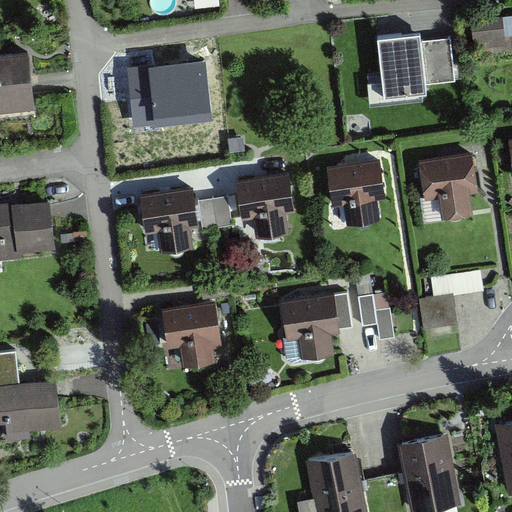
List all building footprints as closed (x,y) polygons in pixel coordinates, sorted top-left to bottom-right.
[(511,44),(511,29),(508,30),(507,14),(476,15),(477,46),(511,44)] [(429,36),(385,40),(391,99),(434,95),(433,84),(456,81),(452,39),(429,42),(429,36)] [(36,53),(0,55),(0,119),(41,117),(36,53)] [(213,63),(134,73),(143,138),(221,128),(213,63)] [(478,150),(422,157),(430,219),(486,212),(478,150)] [(386,162),(329,168),(337,230),(393,224),(386,162)] [(298,175),(243,180),(250,247),(304,242),(298,175)] [(198,190),(146,197),(154,256),(206,249),(198,190)] [(207,195),(207,222),(233,222),(233,195),(207,195)] [(51,201),(0,206),(0,261),(57,255),(51,201)] [(365,319),(381,317),(383,334),(397,333),(391,287),(361,291),(365,319)] [(334,288),(285,293),(291,352),(341,347),(334,288)] [(458,293),(423,296),(426,335),(462,332),(458,293)] [(218,304),(168,309),(175,369),(224,364),(218,304)] [(18,353),(0,354),(0,427),(67,420),(61,377),(22,381),(18,353)] [(511,420),(497,424),(509,491),(511,490),(511,420)] [(448,434),(404,442),(416,509),(460,501),(448,434)] [(365,511),(355,453),(311,461),(320,511),(365,511)]
